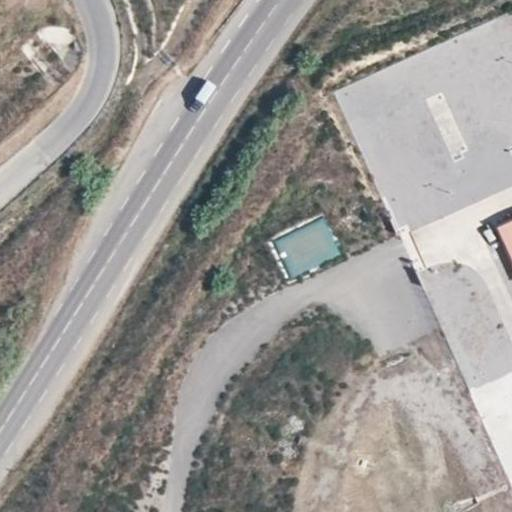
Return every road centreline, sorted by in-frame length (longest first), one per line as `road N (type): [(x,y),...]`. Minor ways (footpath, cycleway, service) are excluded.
road 1 (tertiary): [(0,438),(70,309),(281,0)]
road 2 (unclassified): [(87,0),(102,21),(103,66),(71,123),(0,188)]
